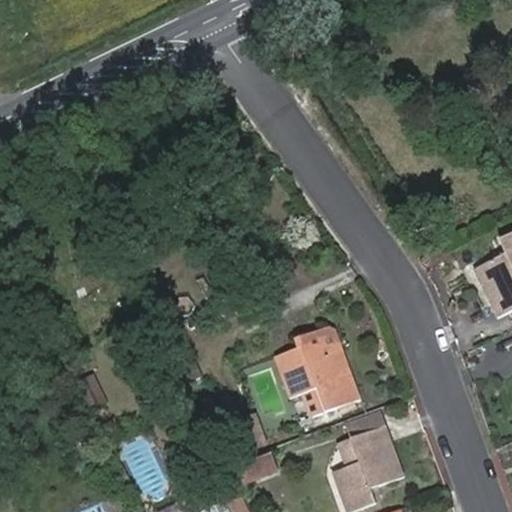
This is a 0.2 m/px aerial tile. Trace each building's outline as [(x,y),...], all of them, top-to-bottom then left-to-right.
[(511,235),(500,242),(507,256),(475,272),(499,319),(511,312),(511,235)] [(326,413),(361,402),(338,333),(329,329),(295,341),(299,351),(277,358),(292,400),(308,394),(318,390),(326,413)] [(308,394),(316,417),(326,413),(318,390),(308,394)] [(381,414),(348,426),(353,442),(386,430),(381,414)] [(265,443),(254,416),(229,426),(238,453),(265,443)] [(359,511),(376,506),(371,492),(404,480),(386,430),(353,442),(361,465),(349,470),(335,475),(348,511),(359,511)] [(353,442),(340,446),(349,470),(361,465),(353,442)] [(278,474),(271,455),(237,468),(243,487),(278,474)] [(247,511),(239,494),(227,500),(232,511),(247,511)] [(232,511),(227,500),(203,511),(232,511)]
